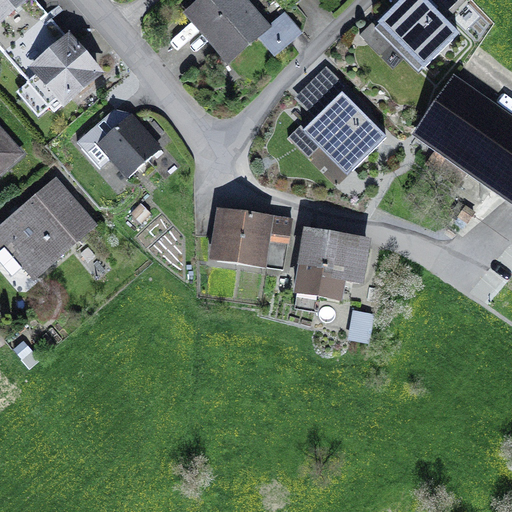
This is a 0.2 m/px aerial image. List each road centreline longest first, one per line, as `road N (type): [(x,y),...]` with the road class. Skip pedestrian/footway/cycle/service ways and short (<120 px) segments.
road 1 (residential): [(477,297),(360,230),(251,188),(222,160)]
road 2 (unclassified): [(376,0),(255,117),(222,160)]
road 3 (residential): [(222,160),(86,0)]
